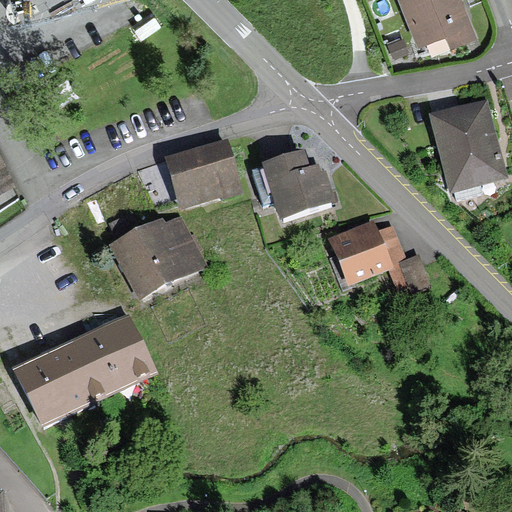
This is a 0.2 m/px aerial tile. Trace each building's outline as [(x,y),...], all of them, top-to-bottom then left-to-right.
[(464,1),(463,0),(399,0),(419,49),(447,38),(451,49),(478,39),(464,1)] [(408,54),(402,39),(388,46),(395,60),(408,54)] [(487,103),(433,116),(451,190),(505,177),(498,148),(487,103)] [(241,192),(226,140),(195,149),(166,157),(181,209),(241,192)] [(0,191),(15,184),(0,152),(0,191)] [(305,157),(268,169),(284,222),(336,206),(331,190),(327,176),(321,178),(319,170),(310,173),(305,157)] [(209,270),(184,218),(168,226),(166,220),(110,247),(139,305),(173,288),(209,270)] [(346,287),(409,261),(396,229),(379,236),(374,224),(361,230),(328,244),(346,287)] [(45,430),(157,375),(129,318),(92,335),(48,357),(16,372),(45,430)]
